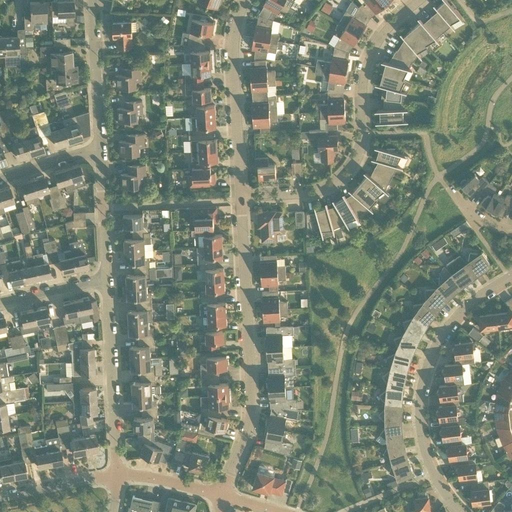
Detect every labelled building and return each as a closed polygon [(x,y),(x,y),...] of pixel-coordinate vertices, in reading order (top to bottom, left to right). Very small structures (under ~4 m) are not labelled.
[(197,0),(200,1),(199,2),(204,4),(205,3),(217,7),(217,9),(218,9),(219,6),(220,6),(222,0),(197,0)] [(287,14),(291,7),(278,0),(266,0),(264,5),(267,7),(266,9),(263,8),(259,15),(273,20),(277,13),(278,14),(280,10),(287,14)] [(382,11),(386,7),(379,0),(366,0),(365,1),(366,2),(359,8),(368,16),(374,11),(376,14),(381,10),(382,11)] [(434,20),(444,32),(452,26),(453,27),(453,26),(451,24),(460,18),(461,19),(462,18),(445,0),(444,0),(445,1),(437,8),(436,7),(442,14),(434,20)] [(57,2),(51,2),(52,16),(66,16),(67,26),(74,26),(73,1),(57,1),(57,2)] [(295,1),(291,7),(296,10),(297,8),(300,4),(295,1)] [(24,16),(24,30),(47,29),(45,2),(30,3),(30,9),(29,9),(30,16),(24,16)] [(333,7),(325,2),(321,10),(329,15),(333,7)] [(290,8),(287,14),(292,17),(295,12),(290,8)] [(368,16),(359,8),(358,8),(354,15),(347,11),(339,23),(362,37),(365,32),(363,31),(366,26),(363,24),(368,16)] [(256,26),(254,38),(278,42),(279,34),(272,33),(272,28),(273,20),(259,15),(257,24),(260,24),(260,26),(256,26)] [(188,45),(205,44),(206,37),(203,36),(204,34),(211,35),(211,36),(212,36),(212,33),(214,33),(215,25),(213,25),(214,23),(192,19),(188,44),(188,45)] [(314,21),(311,20),(306,29),(313,32),(316,25),(313,23),(314,21)] [(412,28),(428,47),(428,46),(426,45),(436,39),(437,40),(437,39),(444,32),(434,20),(426,27),(421,20),(420,21),(421,22),(413,29),(412,28)] [(132,38),(132,37),(131,22),(113,23),(114,38),(117,38),(118,49),(132,48),(132,38)] [(359,42),(362,37),(339,23),(335,29),(342,33),(340,38),(335,47),(346,52),(351,44),(354,46),(357,41),(359,42)] [(400,52),(400,53),(414,62),(419,55),(420,55),(418,52),(428,47),(412,28),(411,28),(412,29),(404,37),(403,36),(408,42),(401,53),(400,52)] [(26,62),(25,41),(18,42),(18,36),(12,36),(12,35),(10,36),(4,37),(4,55),(5,67),(22,66),(22,63),(26,62)] [(278,42),(254,38),(252,49),(256,50),(254,58),(267,58),(268,52),(276,53),(277,49),(282,50),(283,42),(278,42)] [(199,45),(205,44),(188,45),(188,44),(184,44),(184,53),(191,53),(191,64),(213,63),(212,56),(211,56),(211,49),(210,49),(210,51),(201,51),(200,50),(199,45)] [(55,53),(55,47),(53,47),(40,47),(40,57),(50,56),(51,68),(55,68),(72,66),(72,52),(55,53)] [(345,60),(346,52),(335,47),(333,58),(332,58),(332,62),(324,61),(323,68),(348,72),(349,67),(348,66),(349,60),(345,60)] [(382,73),(382,74),(405,80),(403,79),(408,69),(409,70),(410,69),(408,69),(413,62),(414,62),(400,53),(393,64),(385,62),(385,63),(386,63),(383,74),(382,73)] [(251,80),(276,78),(275,71),(267,71),(267,67),(266,67),(266,61),(254,61),(254,67),(250,68),(251,80)] [(213,63),(191,64),(192,75),(185,75),(186,83),(201,83),(200,77),(202,75),(211,74),(211,76),(212,75),(212,69),(213,69),(213,63)] [(72,66),(55,68),(56,79),(45,79),(46,90),(61,89),(61,82),(77,81),(76,66),(72,66)] [(122,69),(123,75),(116,76),(117,90),(137,89),(136,81),(141,81),(141,68),(122,69)] [(347,78),(348,72),(323,68),(322,75),(329,77),(329,81),(328,94),(340,93),(340,90),(341,83),(345,84),(346,78),(347,78)] [(400,91),(405,80),(382,74),(383,74),(380,85),(379,85),(387,88),(386,99),(401,100),(402,92),(403,92),(403,91),(400,91)] [(263,97),(268,97),(268,91),(268,86),(276,86),(276,78),(251,80),(252,92),(263,91),(263,97)] [(201,83),(186,83),(185,83),(186,95),(193,95),(194,100),(204,100),(212,100),(211,88),(201,89),(201,83)] [(53,95),(55,101),(67,97),(65,92),(60,92),(53,95)] [(321,112),(345,111),(345,99),(341,99),(340,93),(328,94),(328,100),(328,104),(320,105),(321,112)] [(253,116),(278,114),(277,96),(268,97),(263,97),(264,103),(252,104),(253,116)] [(386,99),(388,99),(387,110),(379,110),(379,111),(380,111),(380,122),(379,122),(379,123),(405,122),(405,121),(403,121),(403,110),(404,110),(404,109),(403,109),(404,100),(401,100),(386,99)] [(205,106),(204,100),(194,100),(194,101),(191,101),(191,107),(197,106),(197,117),(216,116),(215,105),(205,106)] [(118,123),(125,122),(125,129),(134,128),(134,122),(138,122),(138,114),(143,114),(142,101),(124,102),(125,108),(118,109),(118,123)] [(326,123),(327,130),(338,129),(337,123),(346,123),(345,111),(321,112),(321,119),(329,119),(329,123),(326,123)] [(44,112),(39,113),(42,125),(48,124),(44,112)] [(36,127),(37,127),(42,125),(39,113),(32,115),(36,127)] [(278,114),(253,116),(254,128),(260,127),(261,133),(270,133),(270,127),(270,122),(278,122),(278,114)] [(216,127),(216,116),(197,117),(192,118),(193,129),(193,130),(189,130),(189,135),(206,134),(206,128),(216,127)] [(82,139),(77,123),(75,117),(62,121),(64,127),(69,143),(82,139)] [(58,128),(50,130),(56,147),(69,143),(64,127),(62,121),(56,123),(58,128)] [(7,124),(1,126),(4,137),(10,136),(7,124)] [(33,136),(30,129),(23,131),(24,134),(31,155),(44,151),(39,134),(33,136)] [(164,136),(161,130),(156,133),(159,139),(164,136)] [(18,159),(31,155),(24,134),(11,138),(13,144),(18,159)] [(126,135),(126,141),(119,142),(120,156),(140,155),(140,147),(145,147),(144,134),(126,135)] [(191,152),(218,150),(217,139),(207,140),(206,134),(189,135),(189,141),(190,141),(191,152)] [(318,137),(318,138),(319,152),(321,151),(322,162),(335,161),(335,151),(338,151),(337,136),(318,137)] [(375,159),(379,161),(383,162),(378,171),(392,178),(398,166),(399,167),(400,166),(396,165),(402,155),(403,156),(403,155),(393,152),(394,149),(395,148),(387,148),(387,149),(387,150),(378,148),(379,149),(376,159),(375,159)] [(208,168),(208,162),(218,162),(218,150),(191,152),(192,163),(194,163),(195,168),(195,169),(208,168)] [(259,179),(276,179),(276,164),(268,164),(268,158),(255,159),(256,171),(258,171),(259,179)] [(292,178),(302,177),(302,163),(292,163),(292,178)] [(66,169),(73,188),(86,184),(79,165),(66,169)] [(130,188),(138,188),(142,187),(141,180),(147,180),(146,165),(128,166),(128,174),(121,174),(122,189),(130,188)] [(195,169),(195,168),(192,169),(193,176),(189,176),(189,187),(215,186),(215,185),(216,185),(215,174),(211,174),(211,168),(208,168),(195,169)] [(74,192),(73,188),(66,169),(54,173),(58,186),(64,184),(67,194),(74,192)] [(377,199),(385,190),(386,191),(385,190),(392,178),(378,171),(374,179),(367,174),(367,175),(360,183),(359,183),(377,199)] [(481,193),(490,183),(482,177),(479,180),(475,174),(467,181),(466,180),(464,180),(462,181),(461,182),(460,184),(461,186),(465,192),(466,191),(471,195),(476,189),(481,193)] [(32,180),(37,195),(49,191),(44,176),(32,180)] [(25,199),(27,204),(33,202),(34,205),(40,203),(37,195),(32,180),(20,184),(25,199)] [(357,197),(348,201),(357,217),(370,208),(370,209),(371,208),(370,207),(377,199),(359,183),(360,184),(353,192),(352,191),(351,192),(357,197)] [(491,212),(500,196),(494,193),(496,189),(490,183),(481,193),(486,197),(480,203),(485,207),(485,208),(491,212)] [(0,197),(3,206),(14,202),(10,187),(0,190),(0,197)] [(53,190),(56,197),(59,209),(66,207),(63,195),(61,196),(59,188),(53,190)] [(511,210),(511,209),(511,196),(507,195),(505,199),(500,196),(491,212),(496,215),(497,214),(503,216),(506,208),(511,210)] [(53,211),(59,209),(56,197),(49,200),(53,211)] [(334,203),(337,207),(339,210),(329,212),(334,229),(347,224),(347,225),(348,224),(346,222),(357,218),(357,219),(358,219),(357,217),(348,201),(345,197),(345,198),(336,203),(335,202),(334,203)] [(23,211),(29,232),(36,230),(28,206),(22,208),(23,211)] [(334,229),(329,212),(327,206),(327,207),(316,210),(316,209),(315,209),(318,217),(308,218),(308,215),(309,215),(309,214),(307,214),(308,233),(322,232),(322,234),(323,233),(322,230),(333,229),(333,230),(334,230),(334,229)] [(211,229),(211,230),(214,229),(214,223),(218,223),(217,208),(191,209),(191,219),(195,219),(196,230),(198,230),(211,229)] [(27,233),(29,232),(23,211),(15,213),(22,234),(27,233)] [(296,227),(305,227),(304,211),(295,212),(296,227)] [(259,228),(262,228),(263,242),(277,241),(277,233),(284,233),(283,213),(276,213),(276,212),(258,213),(259,228)] [(123,216),(124,228),(126,228),(125,228),(135,227),(135,233),(144,233),(148,233),(148,221),(144,222),(143,215),(123,216)] [(65,225),(66,229),(73,227),(86,227),(85,220),(73,221),(65,223),(65,225)] [(466,221),(458,226),(462,231),(470,226),(466,221)] [(376,227),(371,231),(374,235),(379,230),(376,227)] [(340,228),(334,230),(337,239),(344,237),(340,228)] [(212,235),(211,230),(211,229),(198,230),(198,236),(199,247),(223,246),(222,235),(212,235)] [(125,239),(125,252),(145,251),(145,244),(151,244),(151,232),(148,233),(144,233),(135,233),(136,239),(126,240),(126,239),(125,239)] [(65,258),(59,260),(55,240),(50,242),(54,263),(60,262),(62,274),(75,271),(71,250),(64,252),(65,258)] [(48,264),(54,263),(50,242),(43,243),(45,252),(33,255),(33,257),(37,279),(51,276),(48,264)] [(437,242),(432,245),(436,251),(441,248),(437,242)] [(28,267),(21,268),(24,282),(37,279),(33,257),(30,246),(24,247),(27,258),(28,267)] [(198,264),(200,264),(213,263),(213,257),(223,257),(223,246),(199,247),(197,247),(198,264)] [(71,250),(75,271),(88,268),(84,248),(71,250)] [(431,254),(426,248),(421,253),(426,258),(431,254)] [(137,263),(137,269),(150,268),(150,257),(145,257),(145,251),(125,252),(126,264),(127,264),(137,263)] [(467,264),(476,277),(491,265),(482,253),(480,254),(470,253),(468,262),(467,264)] [(261,262),(261,274),(286,273),(286,266),(278,266),(277,261),(277,255),(264,256),(265,262),(261,262)] [(446,264),(453,274),(466,264),(460,255),(446,264)] [(422,261),(418,256),(413,260),(418,265),(422,261)] [(7,264),(12,285),(24,282),(21,268),(20,261),(14,262),(7,264)] [(206,281),(225,280),(224,269),(214,269),(213,263),(200,264),(200,270),(206,270),(206,281)] [(476,277),(467,264),(466,264),(453,274),(451,275),(461,287),(476,277)] [(444,266),(440,276),(439,286),(437,288),(448,299),(461,287),(451,275),(444,266)] [(172,276),(171,267),(156,268),(157,277),(172,276)] [(126,275),(127,288),(147,286),(147,280),(151,280),(150,268),(137,269),(138,275),(128,276),(128,275),(126,275)] [(269,292),(278,291),(278,285),(279,285),(278,280),(286,280),(286,273),(261,274),(262,286),(269,286),(269,292)] [(405,274),(401,279),(405,283),(409,278),(405,274)] [(202,298),(215,297),(215,291),(225,291),(225,280),(206,281),(207,292),(201,292),(202,298)] [(147,286),(127,288),(128,300),(129,300),(129,299),(139,299),(139,305),(152,304),(151,293),(147,293),(147,286)] [(437,312),(448,299),(437,288),(436,289),(426,290),(426,300),(425,302),(437,312)] [(263,310),(288,309),(287,301),(279,302),(279,297),(278,291),(269,292),(262,292),(263,298),(263,310)] [(388,292),(387,293),(384,297),(389,301),(393,296),(388,292)] [(208,315),(226,314),(226,303),(215,303),(215,297),(202,298),(202,304),(207,304),(208,314),(208,315)] [(100,319),(100,318),(96,301),(90,303),(89,298),(76,301),(81,323),(100,319)] [(511,299),(507,303),(511,311),(511,312),(497,314),(498,328),(511,325),(511,299)] [(75,324),(81,323),(76,301),(63,303),(65,317),(63,317),(64,324),(74,321),(74,323),(75,323),(75,324)] [(166,318),(174,317),(174,302),(165,303),(166,318)] [(427,325),(437,312),(425,302),(423,304),(414,305),(415,315),(414,317),(427,325)] [(128,311),(129,323),(149,322),(153,322),(152,307),(152,304),(139,305),(139,311),(130,311),(128,311)] [(33,310),(36,324),(38,330),(53,326),(52,320),(49,320),(47,307),(33,310)] [(280,327),(280,321),(280,316),(288,316),(288,309),(263,310),(264,322),(275,321),(276,327),(276,328),(280,327)] [(372,315),(378,319),(381,313),(375,309),(372,315)] [(23,326),(36,324),(33,310),(20,313),(23,326)] [(206,332),(217,331),(216,325),(227,325),(226,314),(208,315),(208,314),(202,315),(202,326),(203,326),(204,332),(206,332)] [(481,329),(498,328),(497,314),(479,316),(481,329)] [(418,340),(427,325),(414,317),(413,319),(403,322),(406,331),(404,333),(418,340)] [(141,335),(141,340),(141,341),(154,340),(153,329),(149,329),(149,322),(129,323),(130,336),(131,336),(131,335),(141,335)] [(376,325),(370,322),(367,330),(373,333),(376,325)] [(63,344),(68,343),(65,326),(59,327),(63,344)] [(57,345),(63,344),(59,327),(54,328),(57,345)] [(265,348),(283,347),(283,335),(294,335),(293,327),(280,327),(276,328),(276,327),(266,328),(267,335),(266,335),(266,341),(265,342),(265,348)] [(480,340),(483,337),(483,336),(473,327),(469,334),(479,341),(480,340)] [(217,331),(206,332),(206,342),(201,343),(202,350),(217,349),(217,342),(225,342),(224,331),(217,331)] [(412,356),(418,340),(404,333),(403,336),(394,339),(398,349),(397,351),(412,356)] [(20,353),(27,352),(23,335),(16,336),(20,353)] [(14,355),(20,353),(16,336),(10,338),(14,355)] [(179,355),(188,354),(186,339),(178,340),(179,355)] [(72,362),(94,361),(93,348),(82,348),(82,340),(68,343),(63,344),(57,345),(55,346),(56,352),(69,349),(71,350),(72,362)] [(130,347),(131,359),(151,358),(150,351),(155,351),(154,340),(141,341),(141,347),(132,347),(130,347)] [(462,364),(475,363),(473,350),(476,347),(472,344),(472,342),(455,344),(455,346),(452,350),(456,352),(456,358),(459,357),(460,364),(462,364)] [(268,368),(295,367),(295,359),(284,360),(283,347),(265,348),(265,355),(267,355),(267,361),(268,361),(268,368)] [(406,373),(412,356),(397,351),(396,353),(387,357),(392,366),(391,369),(406,373)] [(8,363),(28,358),(27,352),(20,353),(14,355),(7,357),(8,363)] [(201,364),(201,377),(216,377),(216,371),(218,369),(227,369),(227,370),(227,366),(229,366),(228,359),(227,359),(227,355),(226,355),(226,357),(207,358),(207,364),(201,364)] [(497,360),(502,364),(506,359),(501,355),(497,360)] [(143,370),(143,376),(156,375),(163,375),(162,357),(151,358),(131,359),(131,371),(133,371),(143,370)] [(94,361),(72,362),(73,376),(81,375),(81,376),(95,375),(94,361)] [(462,366),(462,364),(460,364),(444,366),(445,368),(442,371),(445,374),(446,379),(449,379),(449,385),(450,386),(457,385),(464,384),(463,372),(466,368),(462,366)] [(267,388),(286,387),(285,375),(296,374),(295,367),(268,368),(269,375),(268,375),(268,381),(267,381),(267,388)] [(403,389),(406,373),(391,369),(391,371),(382,376),(388,385),(387,387),(403,389)] [(511,372),(510,371),(504,378),(501,386),(511,390),(511,372)] [(33,374),(27,379),(32,385),(38,380),(33,374)] [(24,387),(10,390),(9,382),(14,381),(13,375),(8,376),(0,376),(0,390),(1,391),(2,397),(13,395),(25,393),(24,387)] [(132,382),(133,395),(153,394),(161,393),(160,387),(156,387),(156,375),(143,376),(143,382),(134,383),(134,382),(132,382)] [(227,383),(228,383),(218,384),(216,382),(216,377),(201,377),(202,386),(209,385),(209,396),(230,395),(230,388),(228,389),(228,383),(227,383)] [(53,384),(47,384),(47,391),(61,391),(61,389),(71,389),(71,383),(62,383),(59,383),(53,384)] [(457,386),(457,385),(450,386),(449,385),(439,386),(440,388),(437,392),(440,394),(441,400),(443,399),(444,406),(456,405),(459,405),(459,402),(464,401),(463,394),(464,392),(460,389),(457,386)] [(511,390),(501,386),(498,393),(496,403),(511,404),(511,390)] [(271,408),(298,409),(297,399),(286,400),(286,387),(267,388),(268,395),(269,395),(269,401),(270,401),(271,408)] [(401,406),(403,389),(387,387),(387,390),(380,396),(386,404),(386,406),(401,406)] [(73,395),(70,397),(73,401),(73,402),(96,400),(96,388),(80,389),(73,389),(73,395)] [(351,399),(361,400),(362,392),(352,391),(351,399)] [(8,415),(16,414),(14,402),(26,400),(25,393),(13,395),(2,397),(3,404),(0,404),(0,417),(8,417),(8,415)] [(144,406),(145,412),(158,411),(157,400),(153,400),(153,394),(133,395),(133,407),(135,407),(135,406),(144,406)] [(231,402),(230,395),(209,396),(210,407),(201,408),(202,414),(228,420),(228,418),(227,418),(227,419),(218,418),(218,409),(220,407),(229,407),(229,408),(230,408),(229,402),(231,402)] [(81,423),(93,421),(91,414),(97,413),(96,400),(73,402),(73,414),(79,414),(81,423)] [(511,404),(496,403),(495,412),(496,420),(511,418),(511,404)] [(456,405),(444,406),(439,407),(439,409),(436,412),(440,415),(440,420),(443,420),(444,426),(444,427),(459,425),(459,424),(458,424),(462,423),(462,421),(458,422),(457,413),(460,409),(457,407),(456,405)] [(402,424),(401,406),(386,406),(386,408),(379,415),(386,422),(386,425),(402,424)] [(299,409),(298,409),(271,408),(272,409),(270,415),(269,421),(267,421),(266,427),(284,431),(286,419),(297,421),(297,420),(300,420),(301,414),(298,414),(299,409)] [(145,412),(145,418),(135,418),(134,418),(135,431),(137,430),(154,430),(154,423),(158,422),(158,411),(145,412)] [(216,429),(217,429),(225,431),(224,432),(225,432),(226,429),(227,429),(229,423),(227,422),(228,420),(202,414),(202,415),(208,416),(207,422),(200,421),(199,425),(198,433),(212,437),(214,430),(216,429)] [(8,417),(0,417),(0,430),(10,429),(8,417)] [(500,437),(511,432),(511,418),(496,420),(496,428),(500,437)] [(93,421),(81,423),(82,429),(94,427),(93,421)] [(388,443),(404,441),(402,424),(386,425),(386,427),(380,435),(388,441),(388,443)] [(462,445),(462,444),(461,432),(463,429),(460,426),(460,424),(459,424),(459,425),(444,427),(444,426),(442,426),(442,428),(440,432),(443,434),(444,440),(446,439),(447,447),(448,446),(462,445)] [(64,438),(71,437),(69,425),(62,426),(64,438)] [(282,443),(284,431),(266,427),(265,434),(266,435),(265,441),(266,441),(265,448),(291,456),(293,445),(282,443)] [(137,430),(138,448),(142,450),(140,455),(159,462),(160,460),(166,463),(167,461),(170,453),(172,446),(158,441),(155,441),(154,430),(137,430)] [(46,445),(34,448),(31,432),(30,432),(25,433),(28,453),(35,452),(38,468),(50,466),(46,445)] [(508,453),(511,449),(511,432),(500,437),(495,439),(498,447),(503,445),(503,446),(508,453)] [(22,455),(28,453),(25,433),(18,434),(22,455)] [(83,437),(86,453),(99,450),(96,435),(83,437)] [(74,455),(86,453),(83,437),(71,439),(74,455)] [(178,441),(176,447),(184,449),(185,443),(178,441)] [(392,462),(407,458),(404,441),(388,443),(389,446),(383,454),(392,459),(392,462)] [(46,445),(50,466),(63,463),(59,443),(46,445)] [(468,464),(468,460),(467,452),(470,448),(466,446),(466,444),(462,444),(462,445),(448,446),(449,448),(446,451),(449,454),(450,459),(453,459),(453,466),(458,465),(468,464)] [(172,462),(177,463),(180,450),(176,449),(174,454),(172,462)] [(193,453),(180,450),(177,463),(189,466),(189,468),(196,470),(197,471),(199,472),(200,472),(202,472),(204,472),(205,472),(209,456),(193,452),(193,453)] [(5,464),(0,464),(0,476),(1,476),(2,481),(14,479),(11,463),(12,463),(10,457),(4,458),(5,464)] [(407,458),(392,462),(393,464),(389,473),(398,477),(398,480),(413,474),(407,458)] [(302,461),(293,459),(291,467),(299,470),(302,461)] [(11,463),(14,479),(27,476),(24,460),(12,463),(11,463)] [(478,483),(477,471),(479,467),(476,465),(476,463),(468,464),(458,465),(458,467),(456,470),(459,473),(460,478),(462,478),(463,485),(473,484),(478,483)] [(274,476),(258,472),(253,488),(269,493),(270,492),(282,495),(283,492),(289,494),(293,480),(286,478),(286,481),(274,478),(274,476)] [(389,489),(400,485),(398,480),(387,484),(389,489)] [(491,502),(489,485),(495,484),(494,481),(488,482),(488,481),(478,483),(473,484),(474,490),(472,491),(472,496),(470,499),(473,502),(473,504),(491,502)] [(363,489),(367,497),(372,495),(369,487),(363,489)] [(158,511),(160,502),(143,498),(142,500),(134,498),(135,497),(133,497),(131,508),(129,507),(127,511),(140,511),(146,511),(158,511)] [(428,511),(430,510),(428,497),(415,499),(417,511),(411,511),(410,511),(428,511)] [(193,511),(195,504),(169,498),(166,511),(193,511)] [(501,511),(505,506),(508,502),(503,498),(500,502),(499,501),(491,511),(511,511),(505,511),(501,511)]
